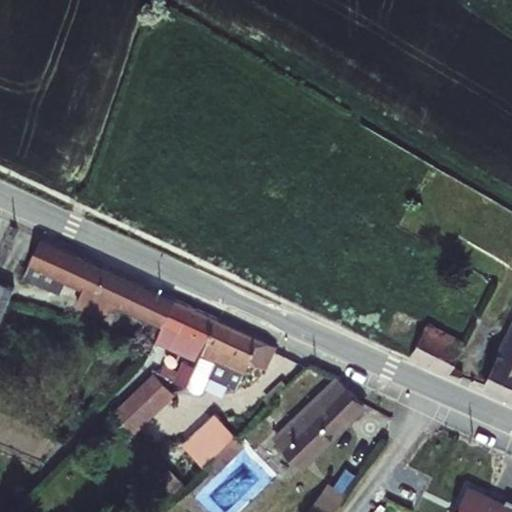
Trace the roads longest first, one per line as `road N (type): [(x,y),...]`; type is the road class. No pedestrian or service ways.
road 1 (tertiary): [(0,192),(511,421)]
road 2 (track): [(443,390),(363,511)]
